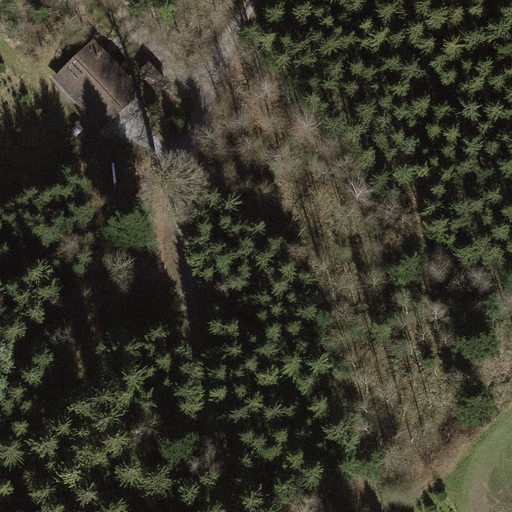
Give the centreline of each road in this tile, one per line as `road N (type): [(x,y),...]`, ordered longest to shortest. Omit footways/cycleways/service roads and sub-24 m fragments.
road 1 (track): [(253,0),(205,95),(185,188),(185,274),(225,511)]
road 2 (track): [(185,274),(239,321),(371,502)]
